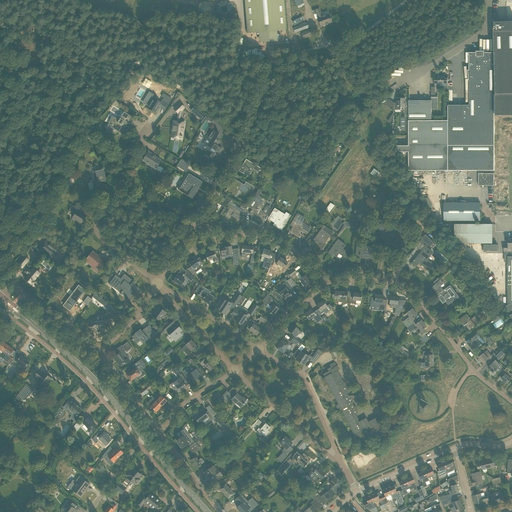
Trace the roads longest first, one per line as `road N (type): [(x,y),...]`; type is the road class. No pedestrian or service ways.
road 1 (tertiary): [(208,511),(93,378),(22,316)]
road 2 (unclassified): [(394,282),(421,227),(359,127),(326,44)]
road 3 (track): [(74,0),(133,20),(223,72),(269,57)]
road 4 (residential): [(325,284),(306,253),(275,234),(217,229),(197,219)]
road 5 (track): [(88,139),(0,21)]
road 6 (residential): [(157,284),(100,227),(124,166)]
road 7 (residential): [(339,462),(303,377),(258,349)]
road 8 (residential): [(339,462),(234,370)]
road 9 (unclassified): [(402,83),(482,32),(489,0)]
road 10 (residential): [(258,349),(157,284)]
